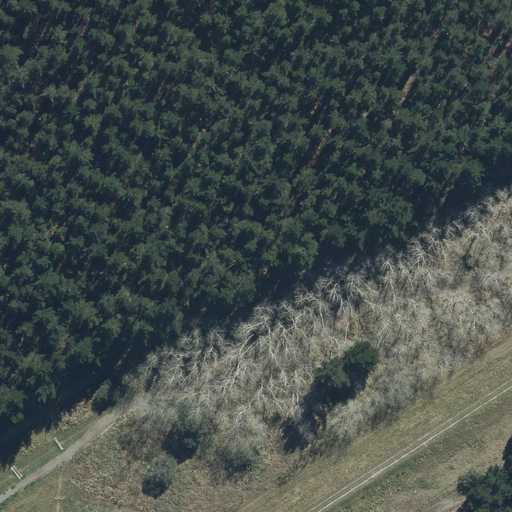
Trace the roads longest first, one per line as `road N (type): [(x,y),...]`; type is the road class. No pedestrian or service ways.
road 1 (unclassified): [(0,448),(173,347),(360,270),(511,173)]
road 2 (track): [(511,265),(472,289),(415,297),(146,396),(67,460),(57,511)]
road 3 (track): [(511,328),(226,511)]
road 4 (track): [(300,511),(511,374)]
